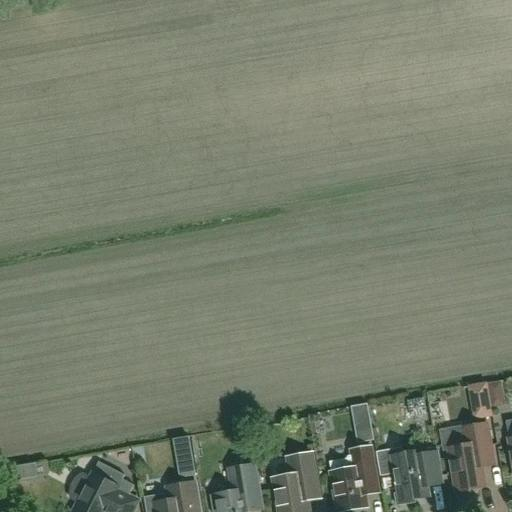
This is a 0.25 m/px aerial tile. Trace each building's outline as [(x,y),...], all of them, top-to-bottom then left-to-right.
[(493,418),(491,406),(471,410),(474,421),(493,418)] [(464,428),(442,432),(445,453),(450,452),(457,493),(486,488),(483,469),(495,467),(492,448),(488,424),(464,428)] [(353,458),(330,462),(338,511),(345,511),(368,508),(366,497),(380,494),(372,448),(352,451),(353,458)] [(402,455),(392,457),(399,494),(395,495),(397,507),(416,503),(416,500),(430,497),(429,489),(443,486),(437,453),(423,455),(422,452),(402,455)] [(292,476),(275,479),(280,511),(309,511),(308,503),(320,500),(312,454),(289,459),(292,476)] [(133,511),(138,502),(129,497),(134,486),(123,480),(125,476),(100,463),(94,475),(92,479),(83,474),(80,476),(78,478),(75,482),(73,486),(72,489),(71,494),(71,499),(79,503),(74,511),(133,511)] [(259,511),(264,511),(256,465),(229,470),(233,492),(210,496),(212,511),(259,511)] [(200,511),(200,509),(196,483),(168,488),(169,495),(144,499),(146,511),(200,511)]
